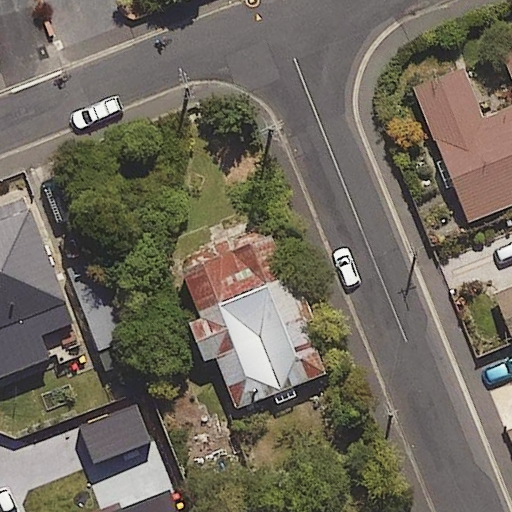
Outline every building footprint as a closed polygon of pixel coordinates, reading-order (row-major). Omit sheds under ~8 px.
[(417,91),(468,223),(511,205),(511,53),(505,57),(511,75),(511,108),(485,120),(466,72),(417,91)] [(75,325),(29,200),(0,210),(0,379),(51,361),(42,337),(75,325)] [(330,377),(309,325),(316,322),(300,281),(293,284),(276,240),(184,276),(201,320),(190,325),(205,365),(217,360),(237,413),(330,377)] [(511,266),(490,275),(511,331),(511,266)] [(81,427),(95,462),(151,440),(137,405),(81,427)] [(109,511),(177,511),(168,489),(109,511)]
